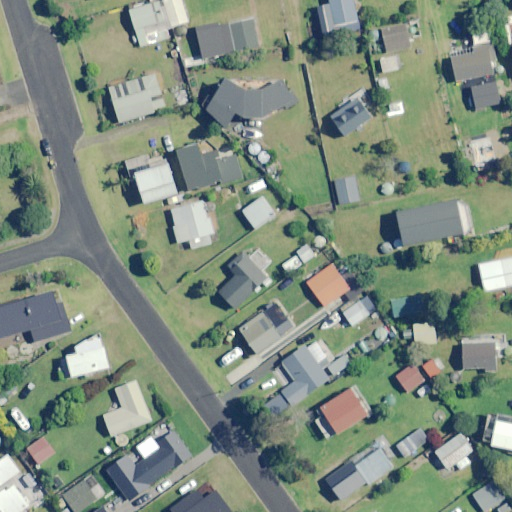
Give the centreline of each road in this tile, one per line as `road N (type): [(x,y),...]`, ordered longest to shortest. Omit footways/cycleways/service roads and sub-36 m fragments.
road 1 (residential): [(282,511),(82,235)]
road 2 (residential): [(82,235),(10,0)]
